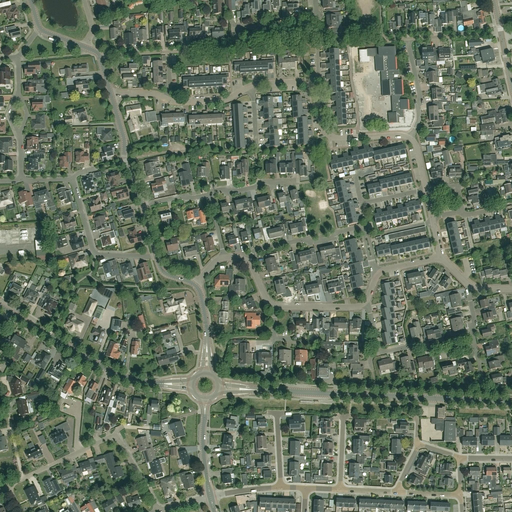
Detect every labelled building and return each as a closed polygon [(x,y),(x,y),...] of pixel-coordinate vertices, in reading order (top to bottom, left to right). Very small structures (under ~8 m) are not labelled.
[(227,12),(231,12),(235,11),(234,0),(225,0),(226,6),(227,6),(227,12)] [(265,2),(265,5),(265,7),(261,8),(262,14),(268,14),(267,11),(272,11),(271,0),(268,0),(269,1),(265,2)] [(271,0),(272,11),(274,11),(274,9),(278,9),(277,3),(281,3),(280,0),(271,0)] [(213,14),(223,13),(222,1),(212,1),(213,14)] [(250,3),(250,15),(252,15),(252,13),(256,13),(256,7),(260,7),(259,1),(253,1),(254,3),(250,3)] [(460,13),(462,13),(468,12),(468,10),(467,6),(467,5),(467,1),(460,2),(461,8),(460,8),(460,13)] [(0,4),(0,9),(1,14),(7,13),(8,20),(19,17),(17,11),(16,11),(16,10),(14,9),(11,9),(9,2),(0,4)] [(112,11),(109,2),(98,6),(100,13),(108,11),(108,12),(112,11)] [(300,4),(300,2),(288,3),(288,7),(286,7),(287,12),(293,12),(293,9),(298,8),(298,4),(300,4)] [(335,2),(323,3),(323,9),(330,9),(331,12),(338,11),(338,8),(335,8),(335,2)] [(250,15),(250,3),(248,4),(248,5),(244,6),(244,12),(240,12),(237,12),(237,18),(246,18),(246,15),(250,15)] [(460,13),(460,8),(456,9),(456,10),(450,11),(450,12),(447,13),(447,24),(450,24),(449,22),(454,22),(453,17),(456,16),(456,14),(460,13)] [(472,18),(473,20),(484,17),(483,11),(481,12),(481,9),(480,9),(468,12),(462,13),(463,20),(472,18)] [(411,24),(415,24),(414,12),(412,12),(412,14),(408,15),(408,20),(405,21),(405,27),(411,27),(411,24)] [(426,26),(428,26),(427,14),(423,14),(423,12),(417,13),(418,20),(421,20),(422,24),(426,24),(426,26)] [(326,16),(327,22),(336,22),(339,22),(338,16),(341,16),(341,13),(333,13),(334,16),(326,16)] [(429,13),(427,14),(428,26),(432,25),(432,28),(438,27),(437,20),(434,20),(434,15),(429,15),(429,13)] [(437,20),(438,27),(443,27),(443,25),(447,24),(447,13),(440,13),(441,18),(437,19),(437,20)] [(395,17),(395,22),(392,22),(392,30),(398,30),(398,27),(402,27),(401,15),(399,15),(399,17),(395,17)] [(484,17),(473,20),(472,20),(472,19),(463,21),(464,26),(473,24),(473,25),(479,24),(479,26),(486,24),(484,17)] [(208,34),(212,34),(212,38),(223,37),(223,29),(214,29),(214,27),(209,27),(209,22),(214,22),(214,19),(204,19),(205,23),(205,26),(205,27),(207,27),(208,34)] [(121,31),(121,30),(121,21),(113,22),(113,24),(113,29),(110,29),(110,40),(118,39),(118,31),(121,31)] [(336,28),(336,22),(327,22),(327,28),(332,28),(332,31),(341,30),(343,30),(343,27),(336,28)] [(172,30),(171,28),(168,26),(165,26),(166,35),(169,35),(170,40),(175,40),(175,30),(174,30),(172,30)] [(174,26),(175,30),(175,40),(180,39),(180,33),(181,33),(185,33),(184,26),(181,27),(181,26),(174,26)] [(10,27),(5,29),(7,34),(10,33),(11,39),(21,36),(19,29),(11,31),(10,27)] [(160,33),(163,33),(163,27),(157,27),(157,30),(152,31),(153,41),(161,41),(160,33)] [(140,28),(135,28),(135,29),(135,31),(135,35),(138,35),(139,41),(147,41),(146,30),(140,31),(140,28)] [(131,29),(131,32),(131,34),(124,34),(125,45),(133,44),(132,38),(136,38),(135,35),(135,31),(135,29),(131,29)] [(484,40),(471,40),(472,48),(477,48),(476,44),(484,44),(484,40)] [(432,47),(426,48),(427,50),(427,60),(431,60),(431,61),(432,62),(435,62),(435,64),(436,64),(435,55),(435,54),(432,54),(432,47)] [(382,96),(385,96),(392,96),(392,101),(393,101),(394,113),(388,113),(389,124),(399,123),(399,118),(403,118),(403,110),(408,110),(408,100),(400,100),(400,96),(402,95),(401,80),(397,80),(394,80),(393,75),(398,75),(398,70),(396,70),(394,48),(366,49),(366,50),(359,51),(360,63),(369,62),(369,57),(372,57),(375,57),(376,72),(381,72),(381,77),(382,77),(382,81),(381,81),(382,89),(382,96)] [(427,50),(426,48),(421,48),(422,60),(425,60),(425,62),(426,62),(426,63),(425,63),(425,70),(431,69),(432,69),(432,66),(428,66),(427,60),(427,50)] [(438,50),(438,55),(436,55),(436,54),(435,54),(435,55),(436,64),(439,64),(439,62),(444,61),(444,59),(443,49),(442,49),(442,48),(438,48),(438,50)] [(480,60),(479,58),(481,57),(493,55),(491,48),(483,50),(482,49),(475,51),(476,55),(480,54),(480,56),(479,56),(479,55),(473,56),(470,57),(471,61),(474,60),(474,62),(480,60)] [(449,49),(443,49),(444,59),(447,59),(447,61),(453,61),(453,54),(449,55),(449,49)] [(298,58),(294,58),(291,59),(291,53),(288,54),(289,69),(295,68),(295,62),(298,62),(298,58)] [(279,66),(282,66),(282,69),(289,69),(288,54),(287,54),(288,59),(282,59),(281,54),(278,55),(279,66)] [(493,55),(481,57),(481,60),(484,60),(485,63),(494,61),(493,55)] [(37,70),(40,70),(39,63),(28,64),(29,67),(25,67),(25,74),(37,74),(37,70)] [(130,73),(130,70),(137,69),(136,63),(129,63),(129,67),(127,67),(127,66),(124,66),(124,68),(120,68),(121,74),(123,74),(130,73)] [(82,65),(82,66),(73,67),(74,70),(71,70),(70,69),(65,70),(66,77),(71,77),(71,73),(74,72),(74,73),(86,72),(86,69),(87,69),(87,65),(82,65)] [(10,85),(10,80),(9,69),(8,68),(5,68),(5,69),(1,69),(1,73),(0,73),(0,85),(5,85),(10,85)] [(426,78),(428,78),(436,78),(435,72),(438,72),(438,69),(432,69),(431,69),(431,72),(425,73),(424,74),(424,77),(425,78),(426,78)] [(136,86),(136,84),(136,77),(133,77),(133,73),(130,73),(123,74),(123,80),(127,80),(127,81),(130,81),(130,80),(132,79),(132,86),(136,86)] [(167,80),(167,78),(153,78),(153,84),(156,84),(157,88),(162,87),(162,84),(163,84),(163,80),(167,80)] [(438,78),(436,78),(428,78),(429,84),(435,83),(435,86),(437,86),(441,86),(441,83),(438,83),(438,78)] [(480,93),(486,92),(487,96),(496,94),(497,95),(499,94),(499,93),(501,92),(498,79),(492,81),(492,83),(479,86),(480,93)] [(36,92),(36,85),(40,85),(40,80),(32,81),(32,85),(25,85),(25,92),(36,92)] [(78,90),(88,89),(87,81),(76,82),(76,87),(68,88),(69,93),(78,92),(78,90)] [(431,89),(432,95),(442,94),(445,94),(444,86),(441,86),(437,86),(435,86),(438,86),(438,89),(431,89)] [(442,99),(442,94),(432,95),(432,101),(438,100),(438,103),(447,102),(447,99),(442,99)] [(42,108),(42,103),(43,103),(43,101),(45,101),(45,97),(39,97),(39,100),(32,101),(33,108),(34,108),(34,111),(39,111),(38,108),(42,108)] [(239,102),(239,105),(233,106),(233,111),(247,110),(247,108),(242,108),(242,105),(241,102),(239,102)] [(429,115),(437,114),(437,111),(442,110),(441,104),(433,104),(433,107),(428,108),(429,115)] [(135,115),(141,114),(140,105),(126,108),(127,116),(130,116),(130,117),(131,121),(128,122),(131,132),(139,130),(135,119),(134,120),(134,118),(136,117),(135,115)] [(74,115),(77,114),(79,118),(81,122),(87,120),(86,116),(84,109),(77,111),(73,112),(74,115)] [(499,113),(496,114),(495,111),(488,112),(488,115),(494,114),(494,115),(493,115),(494,115),(494,118),(506,116),(505,109),(498,111),(499,113)] [(180,110),(178,110),(179,123),(187,123),(186,114),(184,115),(184,114),(180,114),(180,110)] [(168,127),(168,124),(167,111),(165,111),(165,115),(162,115),(159,116),(159,121),(160,121),(160,127),(168,127)] [(218,111),(216,111),(217,124),(222,124),(222,121),(225,121),(225,115),(222,115),(218,115),(218,111)] [(155,112),(145,113),(147,123),(156,121),(155,113),(155,112)] [(189,114),(186,114),(187,123),(187,126),(192,126),(192,129),(195,129),(195,125),(194,112),(192,113),(192,117),(189,117),(189,114)] [(437,114),(429,115),(429,122),(433,121),(433,124),(432,125),(434,126),(434,127),(444,127),(443,117),(438,118),(437,114)] [(32,122),(32,129),(42,128),(42,126),(44,126),(44,115),(37,115),(37,122),(32,122)] [(482,125),(495,122),(496,125),(508,122),(506,116),(494,118),(494,115),(493,115),(490,116),(480,118),(482,125)] [(481,131),(495,131),(493,123),(480,126),(481,131)] [(104,131),(104,127),(97,127),(97,135),(100,135),(102,137),(102,141),(111,140),(111,131),(104,131)] [(493,132),(495,132),(495,131),(481,132),(481,136),(480,136),(480,140),(485,140),(493,139),(493,132)] [(38,144),(38,141),(39,141),(43,139),(43,138),(47,138),(47,134),(40,134),(40,138),(27,138),(27,145),(38,144)] [(434,143),(438,143),(438,139),(435,139),(435,135),(426,135),(426,142),(434,142),(434,143)] [(494,142),(494,143),(511,139),(511,135),(494,139),(495,141),(494,142)] [(510,143),(511,142),(511,139),(494,143),(495,149),(499,148),(499,150),(511,147),(510,143)] [(0,153),(8,153),(8,147),(12,147),(12,142),(9,140),(0,140),(0,146),(0,145),(0,153)] [(39,151),(39,154),(45,154),(45,150),(42,150),(41,144),(38,144),(27,145),(27,151),(39,151)] [(105,154),(101,155),(103,161),(111,159),(110,157),(113,156),(112,153),(115,152),(113,145),(103,147),(105,154)] [(365,146),(368,158),(374,157),(373,153),(372,149),(369,149),(368,145),(365,146)] [(398,147),(400,156),(406,154),(404,146),(398,147)] [(363,159),(361,151),(358,152),(357,147),(355,148),(358,161),(359,163),(364,162),(363,159)] [(400,156),(398,147),(391,149),(393,157),(400,156)] [(393,157),(391,149),(385,150),(387,159),(393,157)] [(387,159),(385,150),(379,151),(381,160),(387,159)] [(449,150),(448,150),(448,151),(442,152),(443,156),(444,166),(451,164),(449,153),(450,153),(449,150)] [(373,153),(374,157),(375,161),(381,160),(379,151),(373,153)] [(60,158),(60,168),(68,168),(67,160),(71,159),(71,153),(64,153),(65,158),(60,158)] [(83,153),(76,153),(76,163),(84,163),(84,162),(85,161),(88,161),(88,155),(84,155),(83,153)] [(293,167),(296,167),(296,162),(295,153),(292,153),(292,155),(291,156),(291,161),(292,161),(292,162),(290,162),(289,163),(289,164),(286,164),(287,174),(293,173),(293,169),(293,167)] [(345,154),(348,167),(353,165),(353,162),(351,157),(348,158),(348,154),(345,154)] [(28,170),(37,169),(37,163),(40,163),(40,159),(44,159),(44,155),(35,155),(35,159),(30,159),(30,164),(27,164),(28,170)] [(5,156),(0,156),(0,163),(4,164),(4,171),(12,171),(12,161),(5,161),(5,156)] [(343,168),(341,159),(338,160),(337,156),(334,156),(337,169),(343,168)] [(146,171),(156,169),(154,163),(158,162),(157,159),(150,160),(151,163),(145,165),(146,171)] [(248,173),(248,168),(248,160),(242,161),(242,164),(236,165),(237,177),(238,176),(238,177),(238,178),(239,178),(241,178),(241,177),(241,176),(245,176),(245,173),(248,173)] [(282,162),(280,162),(280,160),(276,161),(276,168),(280,168),(280,174),(287,174),(286,164),(283,165),(283,163),(282,162)] [(276,168),(276,161),(273,161),(271,161),(271,165),(267,165),(267,174),(269,174),(270,175),(272,175),(273,175),(273,174),(274,174),(276,174),(276,169),(277,169),(276,168)] [(300,174),(300,177),(307,177),(307,167),(303,167),(303,162),(296,162),(296,167),(296,174),(300,174)] [(209,163),(203,163),(203,168),(198,168),(197,177),(205,177),(208,178),(209,170),(209,163)] [(229,169),(232,169),(232,163),(228,163),(228,168),(221,168),(222,180),(230,180),(229,169)] [(184,165),(186,172),(179,174),(182,186),(190,184),(188,176),(191,175),(188,164),(184,165)] [(156,169),(146,171),(147,177),(153,175),(154,178),(161,177),(161,174),(157,174),(156,169)] [(116,181),(120,180),(118,172),(111,174),(111,173),(107,174),(109,182),(110,182),(112,187),(118,186),(116,181)] [(404,176),(406,184),(412,183),(410,174),(404,176)] [(87,177),(88,180),(83,181),(86,192),(94,189),(92,179),(93,179),(92,175),(87,177)] [(406,184),(404,176),(398,177),(400,186),(406,184)] [(400,186),(398,177),(391,178),(393,187),(400,186)] [(162,185),(166,184),(164,178),(157,180),(157,184),(151,185),(153,193),(163,191),(162,185)] [(393,187),(391,178),(385,180),(387,189),(393,187)] [(387,189),(385,180),(379,181),(381,190),(387,189)] [(381,190),(379,181),(373,182),(375,194),(382,192),(381,190)] [(375,194),(373,182),(367,183),(367,186),(369,195),(375,194)] [(467,190),(469,196),(476,194),(477,195),(478,194),(477,190),(479,190),(477,183),(470,185),(471,189),(467,190)] [(502,194),(505,193),(505,194),(511,192),(511,191),(511,190),(511,183),(503,186),(504,187),(501,187),(502,194)] [(349,186),(337,188),(338,194),(346,192),(346,189),(350,188),(349,186)] [(65,188),(58,190),(61,201),(65,200),(66,204),(72,202),(69,192),(66,193),(65,188)] [(20,204),(25,202),(27,207),(33,205),(30,193),(27,194),(25,190),(19,191),(20,193),(18,193),(20,199),(18,200),(20,204)] [(47,200),(49,208),(55,206),(52,196),(49,197),(47,190),(44,191),(43,192),(41,192),(43,201),(44,201),(47,200)] [(117,192),(117,190),(111,191),(112,196),(117,195),(118,200),(129,197),(128,194),(129,193),(128,191),(127,190),(117,192)] [(3,197),(0,197),(0,207),(7,205),(6,204),(13,202),(9,191),(2,193),(3,197)] [(298,204),(304,203),(302,196),(299,197),(297,191),(291,192),(293,201),(297,200),(298,204)] [(33,202),(35,210),(42,208),(41,205),(44,204),(44,201),(43,201),(41,192),(39,193),(38,192),(34,193),(37,201),(33,202)] [(289,210),(292,210),(290,203),(287,203),(285,193),(278,195),(280,204),(284,203),(285,207),(288,206),(289,210)] [(469,196),(467,196),(468,203),(472,202),(473,206),(481,204),(479,198),(477,198),(477,195),(476,194),(469,196)] [(271,212),(276,210),(274,204),(271,205),(269,196),(264,198),(266,208),(269,207),(271,212)] [(99,202),(97,197),(94,198),(94,199),(91,200),(92,204),(89,205),(91,212),(96,211),(101,209),(99,202)] [(266,208),(264,198),(258,199),(260,208),(257,208),(258,215),(263,213),(262,209),(266,208)] [(244,212),(248,211),(248,213),(254,211),(252,204),(249,205),(248,199),(241,200),(243,210),(244,210),(244,212)] [(243,210),(241,200),(235,202),(236,207),(233,208),(234,216),(241,214),(240,211),(243,210)] [(414,211),(421,210),(419,201),(416,202),(415,201),(412,202),(414,211)] [(414,211),(412,202),(409,203),(409,204),(405,204),(406,208),(407,213),(414,211)] [(228,215),(233,214),(232,208),(229,209),(227,203),(221,205),(223,213),(227,212),(228,215)] [(407,217),(407,213),(406,208),(403,209),(402,205),(399,205),(402,218),(407,217)] [(358,206),(345,209),(346,214),(355,212),(354,210),(358,209),(358,206)] [(397,219),(395,211),(392,211),(392,207),(389,208),(392,220),(397,219)] [(124,217),(125,220),(134,217),(132,211),(126,212),(125,209),(117,211),(119,217),(122,216),(122,217),(124,217)] [(386,221),(384,213),(382,213),(381,209),(378,210),(381,222),(386,221)] [(198,225),(206,223),(203,211),(198,212),(198,210),(186,213),(188,220),(196,218),(198,225)] [(169,224),(175,223),(173,215),(171,216),(170,211),(160,213),(161,221),(168,219),(169,224)] [(105,219),(107,218),(106,213),(98,215),(99,218),(93,219),(94,222),(95,222),(96,225),(105,222),(105,219)] [(63,230),(76,226),(74,219),(71,220),(70,214),(64,216),(65,222),(61,223),(63,230)] [(500,229),(505,228),(504,220),(500,220),(499,216),(497,217),(500,229)] [(360,217),(348,220),(349,225),(357,223),(356,220),(361,219),(360,217)] [(304,232),(303,226),(306,225),(304,218),(302,219),(302,220),(299,222),(299,224),(296,224),(298,233),(304,232)] [(495,230),(493,222),(490,223),(489,218),(486,219),(489,232),(495,230)] [(260,228),(263,228),(261,221),(258,222),(259,225),(256,226),(257,230),(253,231),(255,240),(262,239),(260,228)] [(484,233),(482,224),(479,225),(478,221),(476,221),(479,234),(484,233)] [(106,226),(105,222),(96,225),(96,228),(97,231),(102,229),(103,232),(111,230),(109,225),(106,226)] [(289,223),(289,222),(286,223),(287,230),(290,229),(292,235),(298,233),(296,224),(293,225),(292,222),(289,223)] [(448,231),(457,229),(456,222),(447,224),(448,231)] [(282,232),(285,232),(283,225),(278,226),(278,229),(275,229),(277,238),(283,237),(282,232)] [(42,251),(41,227),(0,230),(0,243),(6,243),(6,245),(32,243),(32,241),(36,240),(37,251),(42,251)] [(277,238),(275,229),(271,230),(270,227),(264,229),(266,236),(269,235),(270,240),(277,238)] [(238,234),(236,228),(233,229),(234,233),(230,234),(231,237),(228,238),(230,246),(237,244),(235,237),(238,237),(238,234)] [(243,243),(250,241),(247,232),(243,233),(242,230),(240,230),(239,228),(236,228),(238,234),(241,234),(243,243)] [(129,237),(131,244),(141,241),(139,235),(136,235),(135,229),(129,231),(130,237),(129,237)] [(457,229),(448,231),(450,237),(459,235),(457,229)] [(113,231),(106,233),(107,236),(100,238),(103,247),(112,245),(110,239),(115,238),(113,231)] [(71,242),(73,250),(77,249),(83,247),(81,239),(78,240),(76,234),(70,236),(72,242),(71,242)] [(207,252),(215,250),(213,243),(212,238),(208,239),(207,234),(201,236),(202,241),(204,240),(207,252)] [(459,235),(450,237),(451,243),(460,241),(459,235)] [(58,248),(58,249),(64,247),(68,246),(65,236),(61,238),(61,237),(55,239),(56,242),(55,242),(53,243),(55,249),(58,248)] [(177,245),(180,244),(179,238),(171,239),(172,243),(166,244),(168,252),(178,250),(177,245)] [(346,248),(357,245),(356,239),(345,242),(346,248)] [(421,240),(423,249),(430,248),(428,239),(421,240)] [(417,250),(423,249),(421,240),(415,242),(417,250)] [(460,241),(451,243),(453,249),(462,247),(460,241)] [(410,252),(417,250),(415,242),(408,243),(410,252)] [(404,253),(410,252),(408,243),(402,244),(404,253)] [(196,251),(199,250),(197,244),(194,244),(195,247),(184,249),(186,258),(197,255),(196,251)] [(390,254),(388,245),(386,246),(386,244),(382,245),(384,255),(390,254)] [(397,255),(404,253),(402,244),(395,246),(397,255)] [(357,245),(346,248),(347,253),(350,253),(361,250),(358,251),(357,245)] [(384,255),(382,245),(379,246),(379,247),(375,248),(377,256),(384,255)] [(395,246),(390,247),(390,245),(388,245),(390,254),(392,253),(392,256),(397,255),(395,246)] [(334,246),(326,248),(328,256),(332,255),(333,258),(334,259),(335,259),(336,261),(342,260),(339,248),(335,249),(334,246)] [(462,247),(453,249),(454,256),(463,253),(462,247)] [(325,256),(328,256),(326,248),(320,249),(321,255),(317,256),(319,265),(324,264),(323,258),(325,258),(325,256)] [(361,250),(350,253),(351,259),(362,256),(361,250)] [(316,254),(312,255),(311,255),(310,251),(304,253),(307,266),(306,261),(310,261),(310,263),(313,265),(318,264),(317,261),(316,254)] [(295,261),(296,266),(303,264),(304,267),(307,266),(304,253),(299,254),(299,257),(297,258),(298,261),(295,261)] [(267,267),(276,265),(275,261),(278,261),(277,254),(268,256),(269,260),(266,260),(267,267)] [(69,257),(72,268),(76,267),(76,268),(87,265),(84,257),(78,259),(77,255),(69,257)] [(60,265),(69,262),(67,256),(58,259),(60,265)] [(362,256),(351,259),(352,264),(350,265),(363,262),(362,256)] [(110,267),(109,262),(107,263),(108,264),(103,265),(106,274),(111,273),(112,277),(116,276),(115,272),(118,271),(117,265),(110,267)] [(363,262),(350,265),(351,271),(362,268),(361,263),(363,262)] [(134,277),(138,276),(136,268),(132,269),(130,263),(121,266),(124,275),(129,274),(130,276),(134,275),(134,277)] [(139,275),(141,281),(147,279),(145,275),(150,274),(147,263),(140,265),(142,274),(139,275)] [(507,276),(510,275),(508,264),(504,265),(505,268),(499,270),(498,268),(491,269),(491,267),(484,269),(484,271),(481,272),(482,277),(486,276),(486,278),(493,277),(493,279),(500,277),(501,279),(507,278),(507,276)] [(272,276),(281,274),(280,267),(276,266),(276,265),(267,267),(269,273),(271,272),(272,276)] [(362,268),(351,271),(353,277),(363,274),(362,268)] [(429,271),(432,273),(428,278),(431,280),(434,282),(436,279),(439,274),(431,268),(429,271)] [(233,281),(233,270),(228,270),(228,277),(227,277),(226,278),(224,276),(220,276),(216,280),(216,286),(220,286),(221,286),(221,285),(228,285),(229,281),(233,281)] [(424,279),(421,279),(419,272),(413,274),(415,283),(416,286),(422,284),(423,287),(426,286),(424,279)] [(363,274),(353,277),(350,277),(351,283),(362,281),(361,275),(363,274)] [(416,286),(415,283),(413,274),(407,275),(408,283),(405,283),(407,291),(410,290),(410,289),(412,288),(412,286),(416,286)] [(287,283),(288,280),(286,279),(285,276),(279,278),(280,281),(275,282),(276,289),(284,287),(284,283),(287,283)] [(338,279),(332,280),(335,292),(341,291),(340,285),(344,283),(342,276),(338,277),(338,279)] [(318,286),(321,285),(319,278),(316,278),(318,284),(311,285),(313,295),(320,293),(318,286)] [(446,290),(451,282),(445,278),(440,286),(446,290)] [(439,281),(436,279),(434,282),(431,280),(428,284),(434,288),(437,285),(439,281)] [(32,289),(30,288),(33,282),(30,280),(23,295),(25,296),(24,299),(29,302),(34,293),(31,292),(32,289)] [(245,291),(245,280),(236,280),(236,287),(233,287),(233,294),(239,294),(239,291),(245,291)] [(335,292),(332,280),(327,282),(326,280),(321,281),(323,288),(328,287),(329,294),(335,292)] [(313,295),(311,285),(305,287),(304,281),(301,282),(302,289),(305,289),(307,296),(313,295)] [(362,281),(351,283),(353,289),(363,286),(362,281)] [(383,290),(394,288),(392,282),(382,285),(383,290)] [(19,296),(23,289),(13,284),(10,291),(19,296)] [(37,295),(34,293),(29,302),(35,305),(38,297),(41,299),(47,288),(44,286),(41,293),(38,292),(37,295)] [(284,287),(276,289),(278,295),(289,293),(288,289),(285,290),(284,287)] [(394,288),(383,290),(384,296),(392,294),(395,294),(394,288)] [(450,296),(451,302),(448,303),(460,300),(459,294),(451,296),(450,292),(443,293),(444,298),(450,296)] [(43,309),(47,312),(46,314),(50,316),(52,312),(53,313),(58,303),(51,300),(50,297),(44,294),(45,294),(44,293),(41,299),(37,306),(43,309)] [(392,294),(384,296),(382,297),(383,303),(394,300),(392,294)] [(249,309),(256,306),(252,298),(246,301),(245,298),(240,300),(242,305),(246,304),(249,309)] [(187,308),(185,308),(185,307),(186,306),(185,300),(179,302),(174,303),(173,299),(167,301),(168,304),(165,305),(167,313),(176,311),(177,313),(179,321),(182,321),(187,319),(186,314),(188,313),(187,308)] [(394,300),(383,303),(384,308),(392,307),(395,306),(394,300)] [(448,303),(449,310),(447,310),(448,315),(455,313),(454,309),(462,307),(460,300),(448,303)] [(489,309),(495,308),(493,303),(488,304),(487,300),(480,302),(481,308),(488,306),(489,309)] [(98,307),(93,317),(100,320),(107,307),(101,304),(99,307),(98,307)] [(90,316),(94,308),(88,306),(84,314),(90,316)] [(392,307),(384,308),(382,309),(383,315),(394,312),(392,307)] [(492,316),(496,315),(495,308),(489,310),(489,313),(482,315),(484,321),(493,319),(492,316)] [(394,312),(383,315),(385,321),(392,319),(395,318),(394,312)] [(228,325),(228,313),(219,313),(219,324),(228,325)] [(461,317),(463,317),(462,313),(453,315),(453,319),(450,320),(452,326),(463,324),(461,317)] [(255,328),(255,325),(259,325),(259,317),(255,317),(255,314),(245,314),(245,318),(247,318),(247,328),(255,328)] [(74,331),(74,330),(80,332),(83,324),(75,320),(75,319),(74,317),(72,316),(70,317),(66,325),(70,327),(69,328),(70,330),(72,331),(74,331)] [(315,330),(319,330),(319,319),(319,320),(313,320),(313,323),(312,323),(312,326),(309,326),(309,330),(309,332),(315,332),(315,330)] [(319,319),(319,330),(319,329),(323,329),(323,331),(329,331),(329,325),(326,325),(326,322),(325,322),(325,319),(319,319)] [(346,328),(346,320),(338,320),(338,319),(334,319),(334,324),(330,324),(330,332),(330,338),(334,338),(337,338),(337,332),(337,328),(346,328)] [(349,327),(349,333),(357,333),(357,329),(361,329),(361,319),(353,319),(353,327),(349,327)] [(392,319),(385,321),(382,321),(383,327),(394,325),(392,319)] [(120,332),(122,321),(116,321),(113,320),(111,330),(120,332)] [(309,330),(309,326),(309,323),(305,323),(305,320),(296,320),(295,326),(303,326),(303,328),(305,328),(305,330),(309,330)] [(418,334),(421,333),(418,322),(413,323),(414,328),(409,329),(412,339),(418,337),(418,334)] [(432,326),(435,339),(441,337),(440,333),(443,332),(441,324),(438,324),(439,329),(436,330),(435,326),(432,326)] [(463,324),(452,326),(453,330),(450,331),(451,336),(460,334),(459,331),(464,329),(463,324)] [(394,325),(383,327),(385,333),(392,331),(395,331),(394,325)] [(435,339),(432,326),(431,326),(428,326),(425,326),(425,327),(422,328),(424,336),(427,335),(428,341),(435,339)] [(494,326),(493,326),(487,327),(487,330),(481,332),(483,338),(492,336),(490,330),(494,329),(493,329),(495,328),(494,326)] [(101,345),(105,333),(101,331),(102,329),(99,328),(98,331),(94,329),(92,334),(96,336),(94,342),(101,345)] [(165,340),(172,337),(170,331),(163,334),(165,340)] [(392,331),(385,333),(382,334),(383,340),(394,337),(392,331)] [(13,347),(16,349),(21,340),(22,338),(19,336),(18,338),(15,336),(14,339),(10,337),(8,341),(11,343),(12,343),(14,344),(13,347)] [(394,337),(383,340),(385,346),(395,343),(394,337)] [(16,349),(12,356),(17,359),(21,352),(20,351),(21,349),(24,350),(28,343),(21,340),(16,349)] [(120,353),(117,352),(119,345),(111,342),(106,356),(114,359),(114,358),(118,360),(120,353)] [(131,354),(132,354),(132,356),(132,357),(136,357),(137,356),(137,355),(137,354),(139,354),(139,352),(138,351),(138,348),(139,348),(140,342),(132,342),(131,354)] [(344,353),(348,353),(358,353),(358,352),(358,346),(352,346),(352,342),(344,342),(344,346),(344,350),(344,353)] [(496,350),(499,350),(498,342),(492,343),(493,346),(485,348),(487,356),(497,354),(496,350)] [(252,365),(252,354),(250,354),(250,344),(241,344),(240,354),(239,365),(252,365)] [(290,365),(290,351),(279,351),(279,362),(280,362),(280,361),(285,361),(285,365),(290,365)] [(296,366),(301,366),(307,366),(307,351),(296,351),(296,362),(296,366)] [(43,369),(50,357),(43,353),(41,356),(37,354),(34,360),(38,362),(36,365),(43,369)] [(167,355),(169,364),(173,363),(172,362),(179,360),(177,353),(167,355)] [(344,364),(345,364),(352,364),(352,360),(358,360),(358,355),(358,353),(348,353),(348,360),(344,360),(344,364)] [(24,360),(28,363),(32,357),(28,354),(24,360)] [(169,364),(167,355),(161,357),(160,354),(156,356),(159,366),(165,364),(166,365),(169,364)] [(499,363),(505,362),(503,356),(497,357),(498,361),(489,363),(490,370),(500,368),(499,363)] [(409,372),(415,370),(413,363),(410,364),(408,357),(401,359),(403,369),(404,369),(408,368),(409,372)] [(428,371),(434,369),(431,358),(425,359),(425,357),(417,359),(419,368),(424,367),(424,369),(427,368),(428,371)] [(390,372),(397,371),(395,362),(392,362),(391,359),(381,361),(381,362),(378,362),(380,371),(390,369),(390,372)] [(457,367),(463,366),(465,366),(467,373),(474,372),(471,362),(467,363),(467,359),(456,362),(456,365),(457,366),(457,367)] [(320,360),(318,360),(317,363),(315,363),(315,360),(310,360),(312,380),(313,380),(316,380),(316,379),(317,379),(317,378),(328,379),(328,370),(330,370),(330,367),(329,367),(329,364),(323,364),(322,361),(320,360)] [(449,370),(449,374),(450,376),(458,374),(457,367),(457,366),(453,367),(453,362),(441,365),(443,372),(449,370)] [(65,370),(63,369),(65,366),(60,363),(58,366),(57,366),(55,369),(52,367),(48,374),(59,380),(65,370)] [(363,378),(363,368),(358,368),(358,365),(350,365),(350,371),(353,371),(352,378),(363,378)] [(36,378),(37,378),(35,382),(38,384),(40,381),(45,372),(41,370),(36,378)] [(506,380),(506,377),(502,378),(501,374),(492,376),(493,383),(503,381),(504,384),(511,382),(510,379),(506,380)] [(77,378),(75,382),(74,383),(77,385),(80,387),(81,385),(81,386),(82,385),(83,386),(84,386),(86,383),(85,382),(84,381),(85,379),(85,378),(80,375),(78,379),(77,378)] [(22,376),(20,380),(28,384),(27,386),(35,390),(38,385),(22,376)] [(23,389),(21,389),(20,385),(22,383),(13,378),(10,384),(13,396),(23,393),(22,393),(23,392),(23,389)] [(69,379),(67,383),(68,384),(67,386),(66,386),(64,390),(67,392),(66,395),(58,391),(50,407),(59,412),(67,396),(69,397),(71,394),(77,385),(74,383),(75,382),(69,379)] [(93,394),(95,391),(95,392),(98,385),(92,382),(89,389),(90,389),(86,397),(95,402),(98,396),(93,394)] [(109,399),(111,391),(105,389),(104,392),(102,392),(100,402),(106,404),(108,399),(109,399)] [(39,393),(37,393),(27,395),(28,400),(31,399),(32,401),(33,402),(35,401),(36,400),(36,398),(37,400),(41,399),(39,393)] [(120,405),(123,406),(122,411),(124,412),(125,407),(124,406),(124,403),(125,403),(127,396),(120,394),(119,397),(115,397),(112,408),(108,407),(104,422),(109,424),(114,409),(116,409),(118,402),(117,402),(117,401),(120,402),(120,405)] [(142,403),(142,400),(134,399),(134,400),(131,400),(129,412),(133,412),(134,407),(136,408),(136,410),(140,410),(141,403),(142,403)] [(28,410),(29,410),(28,406),(27,407),(27,404),(28,403),(27,400),(17,402),(19,411),(18,411),(20,418),(26,417),(25,414),(29,414),(28,410)] [(154,408),(154,410),(158,411),(158,409),(158,405),(159,405),(159,402),(152,401),(152,406),(148,405),(148,414),(151,414),(152,408),(154,408)] [(455,418),(445,418),(446,408),(445,408),(444,407),(443,407),(442,408),(441,408),(440,431),(444,431),(444,442),(455,442),(455,418)] [(437,408),(436,419),(431,419),(431,424),(436,425),(436,431),(440,431),(441,408),(437,408)] [(256,422),(258,422),(258,427),(266,427),(266,420),(262,420),(262,416),(256,416),(256,422)] [(289,429),(300,429),(299,416),(293,416),(293,421),(289,421),(289,429)] [(237,432),(237,429),(234,428),(235,424),(236,424),(237,418),(230,417),(230,422),(227,421),(226,428),(229,429),(228,432),(237,432)] [(319,429),(322,429),(330,429),(330,423),(327,422),(327,418),(319,418),(319,422),(320,422),(319,429)] [(365,420),(360,420),(360,424),(355,424),(354,431),(365,431),(365,428),(363,427),(363,425),(369,425),(369,420),(365,420)] [(182,445),(179,438),(185,436),(181,421),(168,425),(173,440),(176,439),(178,446),(182,445)] [(55,428),(58,432),(51,436),(52,438),(51,439),(53,442),(55,444),(59,442),(60,443),(63,441),(62,441),(67,438),(64,432),(66,431),(66,432),(70,430),(67,422),(55,428)] [(408,430),(408,424),(400,423),(400,426),(396,426),(396,433),(401,433),(402,430),(408,430)] [(321,432),(319,432),(319,435),(319,436),(317,436),(316,439),(322,439),(327,439),(327,435),(330,435),(330,429),(322,429),(321,432)] [(255,444),(258,443),(266,443),(266,437),(262,437),(262,432),(255,433),(255,444)] [(391,443),(391,447),(401,448),(401,441),(397,440),(397,435),(390,435),(390,438),(392,438),(392,443),(391,443)] [(140,452),(142,451),(152,448),(151,445),(148,445),(146,436),(136,439),(140,452)] [(237,447),(233,447),(234,443),(232,443),(232,437),(225,436),(223,446),(228,446),(227,449),(235,450),(236,450),(237,447)] [(354,440),(354,447),(367,448),(367,446),(366,445),(364,445),(364,444),(363,444),(363,441),(369,442),(369,436),(358,436),(358,440),(354,440)] [(290,449),(300,449),(301,446),(299,445),(299,443),(301,443),(302,439),(295,439),(295,442),(291,442),(290,449)] [(323,443),(322,449),(332,450),(333,444),(329,443),(330,439),(327,439),(322,439),(321,443),(323,443)] [(266,443),(258,443),(258,447),(255,447),(256,454),(263,454),(263,449),(267,449),(266,443)] [(39,448),(37,449),(36,447),(25,452),(26,454),(29,459),(33,457),(34,459),(43,455),(39,448)] [(152,448),(142,451),(146,464),(149,463),(156,461),(152,448)] [(294,456),(294,459),(304,460),(304,456),(299,456),(299,453),(300,453),(300,449),(290,449),(290,456),(294,456)] [(332,450),(322,449),(321,449),(321,460),(328,460),(329,456),(332,456),(332,450)] [(184,466),(191,463),(189,459),(188,460),(186,451),(180,452),(184,466)] [(232,461),(230,461),(230,457),(232,456),(231,452),(224,453),(224,457),(220,458),(221,467),(233,465),(232,461)] [(114,479),(123,476),(121,467),(118,468),(117,465),(116,465),(113,453),(105,455),(106,458),(103,459),(103,456),(94,458),(95,465),(104,462),(104,460),(106,460),(109,470),(111,469),(114,479)] [(421,456),(418,462),(427,466),(428,463),(430,464),(431,464),(433,458),(432,457),(433,454),(430,453),(427,458),(426,458),(421,456)] [(256,468),(258,468),(264,467),(264,464),(271,464),(270,456),(263,457),(263,462),(256,463),(256,468)] [(290,463),(290,470),(300,470),(300,467),(298,466),(299,463),(304,463),(304,460),(294,459),(294,463),(290,463)] [(149,463),(151,469),(153,475),(163,472),(159,460),(156,461),(149,463)] [(320,470),(323,470),(331,471),(332,464),(328,464),(328,460),(321,460),(321,464),(320,470)] [(385,463),(385,467),(385,470),(396,471),(396,464),(391,463),(391,460),(387,460),(385,460),(380,460),(380,463),(385,463)] [(91,471),(96,469),(94,463),(89,464),(89,462),(80,465),(82,472),(91,469),(91,471)] [(427,466),(418,462),(416,467),(420,470),(421,471),(419,473),(425,476),(428,470),(425,469),(427,466)] [(440,467),(439,474),(445,475),(445,472),(446,471),(451,472),(452,465),(448,464),(448,465),(443,464),(442,468),(440,467)] [(71,468),(66,471),(64,471),(64,470),(60,472),(62,477),(64,484),(75,481),(74,479),(78,478),(75,471),(73,472),(71,468)] [(511,474),(511,468),(503,469),(503,474),(508,474),(508,479),(511,479),(511,474)] [(233,469),(227,470),(228,475),(222,476),(224,485),(231,484),(235,483),(234,479),(233,474),(234,474),(233,469)] [(260,469),(261,472),(261,476),(264,475),(264,479),(271,478),(271,472),(269,472),(269,469),(260,469)] [(300,470),(290,470),(289,477),(293,477),(293,480),(300,481),(300,477),(298,477),(298,474),(300,474),(300,470)] [(320,481),(328,481),(328,477),(331,477),(331,471),(323,470),(323,477),(320,476),(320,477),(314,477),(314,481),(320,481)] [(192,474),(190,475),(188,475),(187,472),(180,474),(183,484),(184,484),(186,490),(194,487),(192,479),(193,479),(192,474)] [(392,476),(386,476),(386,473),(380,473),(380,478),(385,478),(385,484),(392,484),(392,476)] [(443,486),(444,486),(448,486),(448,487),(452,487),(453,480),(451,480),(448,480),(447,479),(447,476),(441,475),(441,479),(441,480),(441,482),(443,482),(443,486)] [(411,476),(408,483),(412,485),(412,484),(417,486),(418,483),(420,485),(423,479),(418,476),(417,478),(416,479),(411,476)] [(171,485),(174,484),(172,477),(165,479),(166,482),(161,484),(162,488),(163,488),(166,495),(174,493),(171,485)] [(48,493),(50,492),(52,491),(54,495),(61,491),(56,480),(52,482),(51,478),(44,482),(47,488),(45,488),(48,493)] [(31,505),(40,501),(37,493),(38,493),(34,486),(25,491),(31,505)] [(120,504),(125,501),(120,494),(116,497),(120,504)] [(113,503),(116,501),(113,496),(107,500),(108,502),(102,505),(105,511),(107,511),(111,510),(112,511),(116,508),(113,503)] [(129,508),(141,504),(138,496),(133,498),(132,496),(126,499),(129,508)] [(67,506),(69,509),(63,511),(75,511),(76,511),(71,504),(68,498),(64,500),(67,506)] [(94,511),(92,509),(97,506),(94,501),(93,498),(90,500),(91,503),(90,504),(89,502),(85,503),(86,505),(81,508),(83,511),(85,511),(94,511)]
